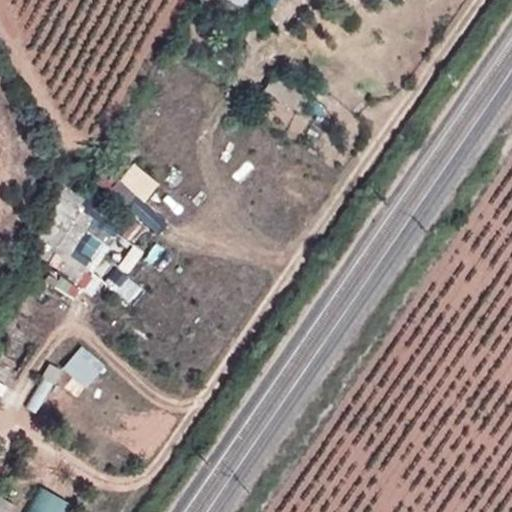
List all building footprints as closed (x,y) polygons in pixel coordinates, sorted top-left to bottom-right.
[(231,0),(242,8),(248,0),(231,0)] [(321,95),(286,71),(274,90),(309,112),(321,95)] [(134,165),(119,183),(145,204),(160,187),(134,165)] [(76,183),(55,240),(86,261),(104,234),(109,237),(117,226),(107,219),(106,221),(81,205),(89,195),(76,183)] [(118,187),(110,200),(136,217),(145,203),(118,187)] [(115,208),(107,219),(117,226),(124,231),(132,221),(115,208)] [(83,346),(63,369),(88,389),(107,365),(83,346)] [(38,488),(28,511),(67,511),(72,501),(38,488)] [(17,511),(0,500),(0,511),(17,511)]
